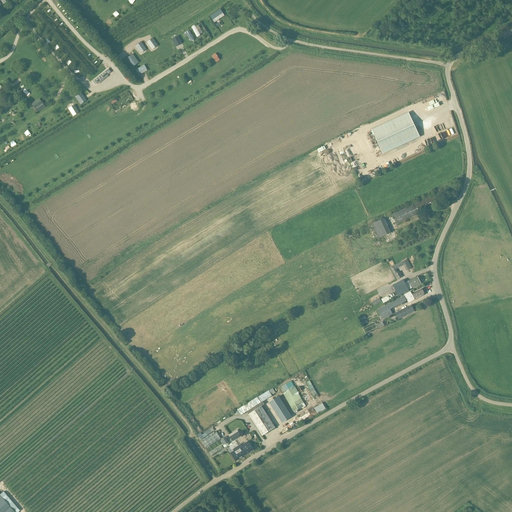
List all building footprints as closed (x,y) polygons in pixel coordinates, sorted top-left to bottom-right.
[(220,10),(210,16),(213,20),(222,13),(220,10)] [(196,37),(203,34),(198,25),(195,26),(195,25),(191,27),(196,37)] [(191,41),(194,39),(189,30),(185,32),(186,33),(184,34),(185,36),(187,35),(191,41)] [(171,39),(176,47),(182,43),(177,36),(171,39)] [(147,42),(151,47),(156,44),(152,38),(147,42)] [(145,48),(141,42),(135,46),(139,51),(145,48)] [(211,55),(216,63),(220,60),(215,53),(211,55)] [(133,66),(136,64),(130,55),(127,58),(133,66)] [(144,65),(135,70),(137,73),(145,68),(144,65)] [(110,72),(107,69),(93,81),(95,84),(110,72)] [(81,104),(86,100),(82,95),(77,98),(81,104)] [(41,101),(33,106),(37,112),(45,107),(41,101)] [(77,110),(74,105),(68,108),(72,114),(77,110)] [(409,114),(372,130),(383,153),(419,136),(409,114)] [(454,128),(438,133),(440,140),(456,135),(454,128)] [(437,200),(440,199),(438,194),(393,214),(397,224),(439,205),(437,200)] [(384,218),(372,224),(367,226),(373,241),(381,238),(383,242),(386,241),(384,236),(391,233),(384,218)] [(403,266),(404,267),(407,271),(411,269),(406,260),(391,268),(397,280),(403,277),(400,271),(398,272),(397,270),(396,269),(403,266)] [(398,296),(409,291),(409,290),(412,288),(421,284),(417,277),(408,281),(405,283),(405,281),(393,287),(398,296)] [(408,303),(415,300),(425,295),(422,289),(412,294),(412,295),(410,292),(404,295),(406,298),(408,303)] [(406,303),(405,302),(406,301),(404,296),(378,310),(382,319),(393,314),(390,309),(401,304),(402,305),(406,303)] [(379,297),(372,301),(374,306),(382,302),(379,297)] [(398,320),(415,312),(411,305),(395,314),(398,320)] [(309,380),(305,382),(310,391),(314,389),(309,380)] [(291,381),(280,388),(290,405),(301,399),(291,381)] [(241,416),(272,396),(269,391),(237,410),(241,416)] [(292,418),(278,397),(269,402),(283,423),(292,418)] [(314,408),(317,413),(325,408),(322,403),(314,408)] [(275,427),(261,406),(248,414),(262,435),(274,427),(275,427)] [(202,440),(213,430),(211,428),(202,435),(200,432),(197,435),(202,440)] [(229,435),(232,439),(240,434),(237,430),(229,435)] [(225,437),(220,440),(223,446),(228,443),(225,437)] [(234,451),(231,453),(236,461),(253,450),(248,442),(247,442),(240,447),(239,446),(232,450),(234,451)] [(0,511),(14,511),(0,495),(0,511)]
